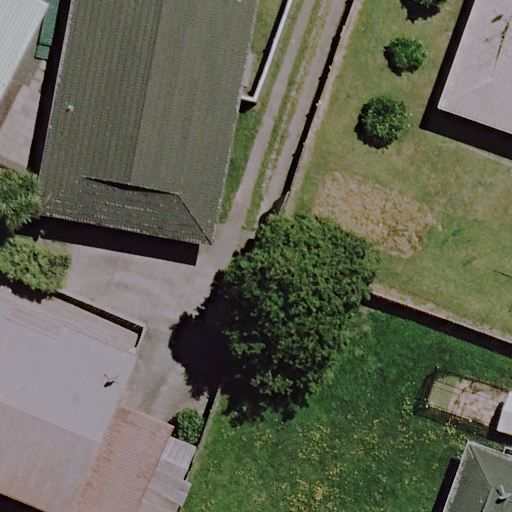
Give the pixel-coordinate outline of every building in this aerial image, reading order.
[(0,0),(0,91),(37,18),(0,0)] [(55,0),(26,228),(210,251),(242,0),(55,0)] [(511,0),(461,0),(421,117),(511,148),(511,0)] [(0,500),(26,511),(55,511),(114,380),(0,329),(0,500)] [(511,511),(511,463),(443,442),(420,511),(511,511)]
